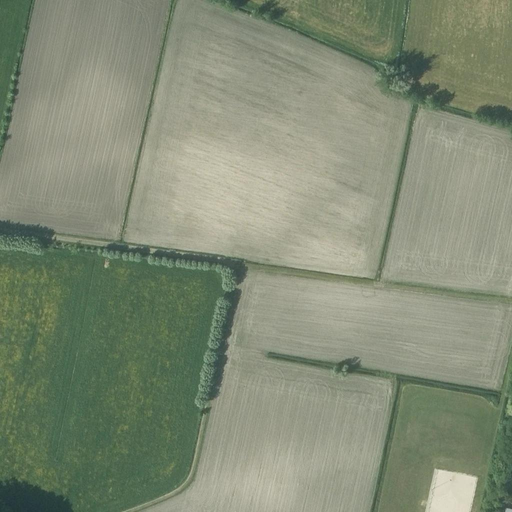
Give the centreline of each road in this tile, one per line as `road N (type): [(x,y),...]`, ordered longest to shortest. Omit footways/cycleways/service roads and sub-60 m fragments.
road 1 (track): [(0,234),(511,300)]
road 2 (track): [(127,511),(192,479),(236,266)]
